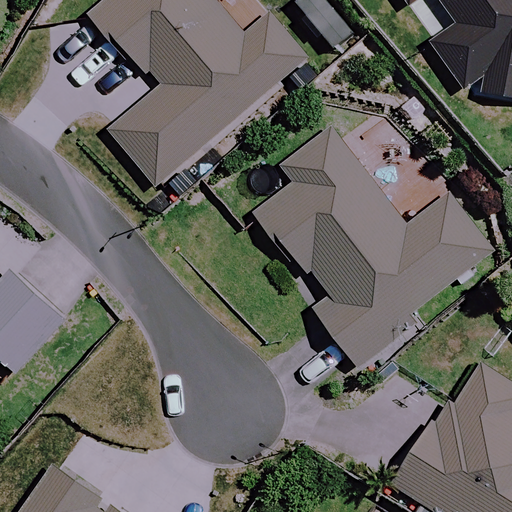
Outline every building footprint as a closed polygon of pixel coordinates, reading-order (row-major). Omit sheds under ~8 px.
[(113,0),(95,17),(162,91),(114,135),(164,190),(307,59),(268,17),(252,0),(113,0)] [(436,47),(476,102),(511,105),(511,0),(402,0),(411,12),(436,47)] [(416,229),(327,130),(281,171),(295,186),(260,218),(334,300),(316,317),(363,369),(498,248),(452,197),(416,229)] [(0,281),(0,368),(4,365),(18,378),(66,323),(8,272),(0,281)] [(511,511),(511,387),(480,367),(401,488),(437,511),(511,511)] [(113,511),(54,471),(25,511),(113,511)]
